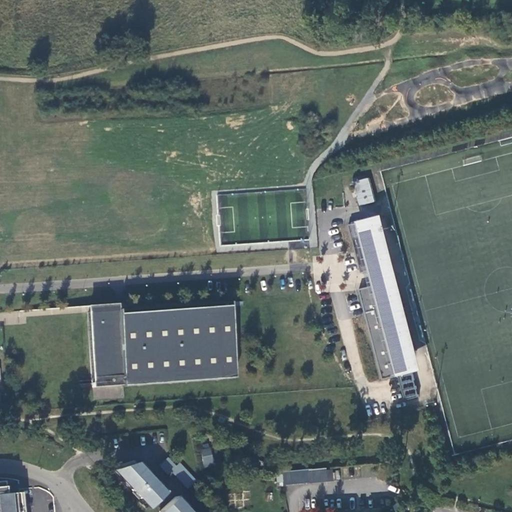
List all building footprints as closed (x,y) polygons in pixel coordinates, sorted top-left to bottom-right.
[(370,178),(354,180),(357,205),(373,203),(370,178)] [(386,214),(351,223),(363,272),(373,270),(376,282),(361,287),(384,381),(397,377),(395,367),(398,366),(406,401),(420,395),(416,373),(425,372),(386,214)] [(123,400),(123,389),(234,381),(229,309),(119,316),(118,305),(87,307),(87,311),(92,391),(93,402),(123,400)] [(199,446),(204,468),(214,465),(210,444),(199,446)] [(167,459),(159,466),(167,475),(170,472),(187,489),(195,482),(178,464),(175,467),(167,459)] [(137,463),(129,466),(132,469),(129,472),(138,481),(147,473),(137,463)] [(328,465),(280,469),(282,482),(329,478),(328,465)] [(129,466),(114,471),(149,508),(156,501),(147,491),(138,481),(129,472),(132,469),(129,466)] [(155,483),(147,491),(156,501),(165,493),(155,483)] [(0,511),(15,511),(14,492),(0,493),(0,489),(0,511)] [(176,497),(167,505),(173,511),(180,511),(185,507),(176,497)]
